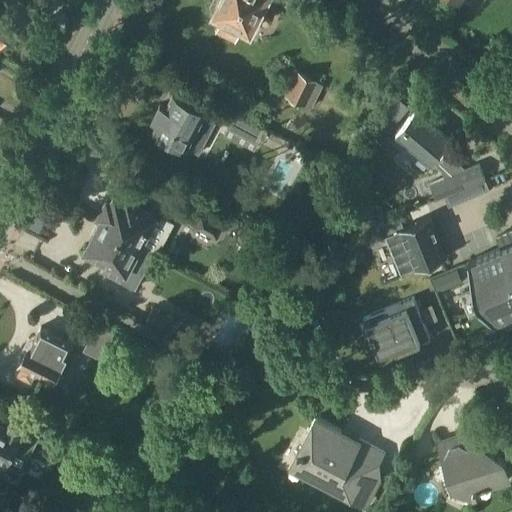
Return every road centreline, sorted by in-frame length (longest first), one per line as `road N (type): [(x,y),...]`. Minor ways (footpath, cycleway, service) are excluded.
road 1 (secondary): [(0,221),(109,0)]
road 2 (residential): [(511,125),(364,0)]
